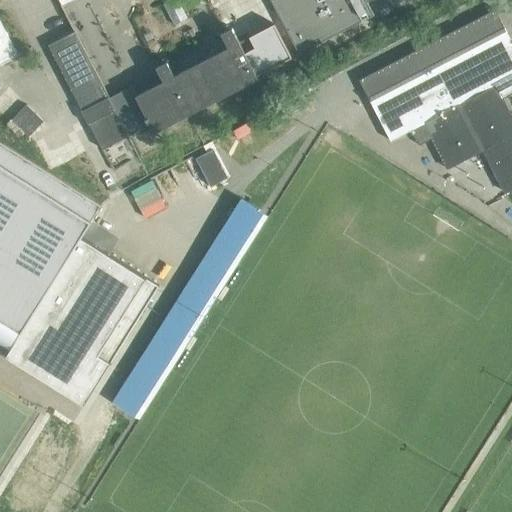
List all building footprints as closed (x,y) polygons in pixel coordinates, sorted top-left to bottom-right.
[(271,0),(299,53),(374,14),(367,2),(371,0),(406,0),(271,0)] [(421,143),(432,138),(447,168),(483,150),(505,192),(511,188),(511,117),(502,98),(511,92),(511,41),(495,9),(359,79),(390,140),(410,130),(422,147),(423,146),(421,143)] [(0,64),(18,55),(0,20),(0,64)] [(69,33),(48,44),(82,109),(81,110),(82,111),(87,108),(93,119),(87,122),(88,123),(89,123),(102,149),(128,135),(150,123),(154,131),(258,77),(257,74),(291,56),(274,23),(250,36),(250,35),(239,41),(232,27),(221,33),(224,38),(229,47),(175,75),(167,61),(156,66),(159,72),(164,80),(137,94),(132,85),(128,87),(109,97),(74,31),(69,33)] [(26,104),(12,119),(29,136),(44,121),(26,104)] [(0,350),(20,363),(84,404),(159,285),(81,236),(96,212),(101,204),(43,168),(0,141),(0,350)] [(192,162),(206,190),(224,181),(209,153),(192,162)] [(144,350),(112,401),(115,403),(125,409),(131,413),(134,409),(259,209),(243,200),(241,198),(144,350)]
